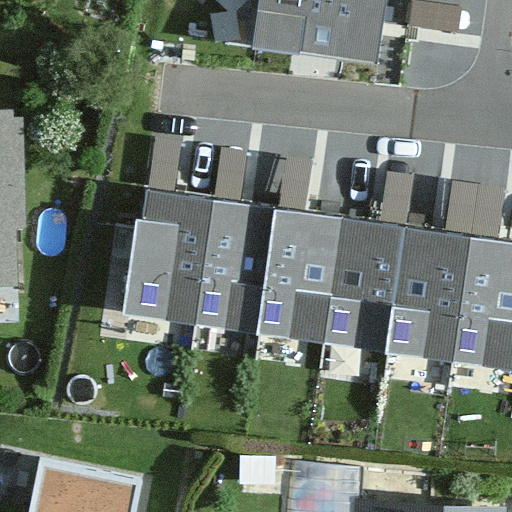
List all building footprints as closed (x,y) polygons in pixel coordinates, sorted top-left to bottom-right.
[(381,61),(388,0),(261,0),(256,44),(381,61)] [(461,7),(417,0),(412,0),(409,23),(458,31),(461,7)] [(196,50),(184,49),(182,65),(194,66),(196,50)] [(113,66),(77,60),(73,84),(108,91),(113,66)] [(0,286),(27,286),(23,121),(10,121),(10,111),(0,110),(0,286)] [(183,140),(157,136),(150,186),(176,190),(183,140)] [(247,150),(222,146),(216,195),(241,199),(247,150)] [(307,209),(315,159),(289,155),(281,205),(307,209)] [(407,224),(415,173),(389,169),(381,220),(407,224)] [(505,188),(453,180),(446,231),(472,235),(498,238),(505,188)] [(195,319),(214,195),(176,190),(150,186),(147,185),(128,309),(195,319)] [(258,329),(278,204),(241,199),(216,195),(214,195),(195,319),(258,329)] [(327,339),(346,215),(307,209),(281,205),(278,204),(258,329),(327,339)] [(389,349),(407,224),(381,220),(346,215),(327,339),(389,349)] [(454,358),(472,235),(446,231),(407,224),(389,349),(454,358)] [(511,366),(511,240),(498,238),(472,235),(454,358),(511,366)] [(274,456),(242,456),(242,481),(274,480),(274,456)] [(138,511),(145,481),(43,458),(31,511),(138,511)] [(360,500),(359,511),(502,511),(503,508),(360,500)]
